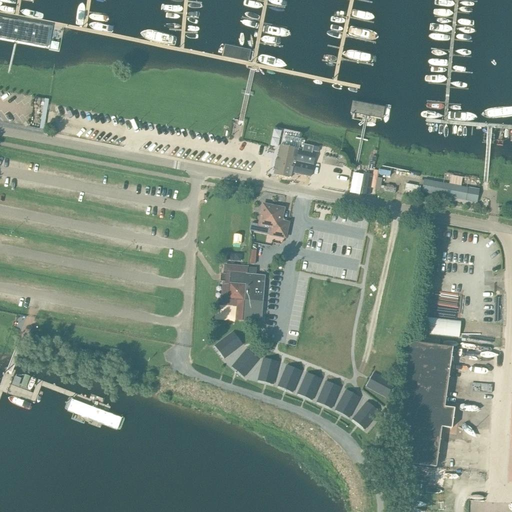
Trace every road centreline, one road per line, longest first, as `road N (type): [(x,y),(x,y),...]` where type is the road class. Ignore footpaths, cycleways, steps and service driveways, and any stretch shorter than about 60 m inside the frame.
road 1 (unclassified): [(362,463),(313,418),(184,364),(196,171)]
road 2 (unclassified): [(511,230),(255,181)]
road 3 (unclassified): [(129,158),(0,133)]
